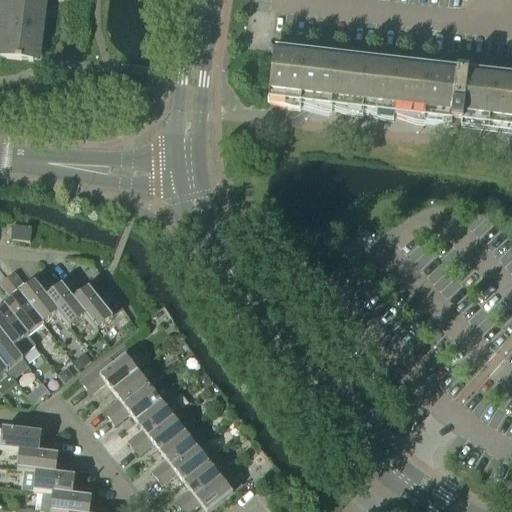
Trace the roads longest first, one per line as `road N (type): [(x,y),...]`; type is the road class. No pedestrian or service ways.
road 1 (residential): [(138,511),(70,425),(0,417)]
road 2 (tertiary): [(196,171),(211,0)]
road 3 (tertiary): [(195,0),(178,158)]
road 4 (tertiary): [(230,278),(325,399)]
